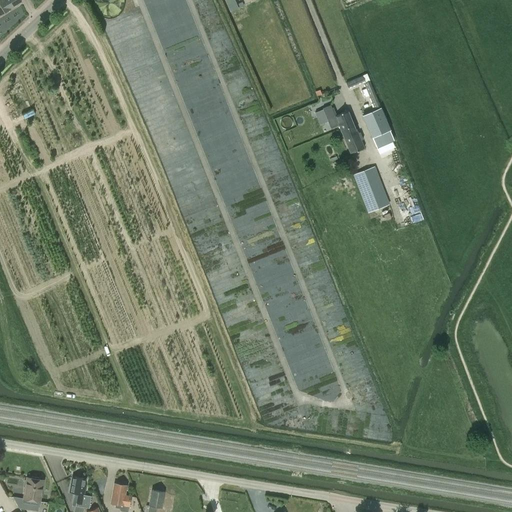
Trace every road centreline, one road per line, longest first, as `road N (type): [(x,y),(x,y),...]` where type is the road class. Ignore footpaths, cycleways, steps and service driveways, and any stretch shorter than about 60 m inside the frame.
road 1 (track): [(503,462),(27,387),(12,371),(0,302)]
road 2 (track): [(63,0),(107,63),(245,403),(246,426)]
road 3 (unclassified): [(410,511),(0,445)]
